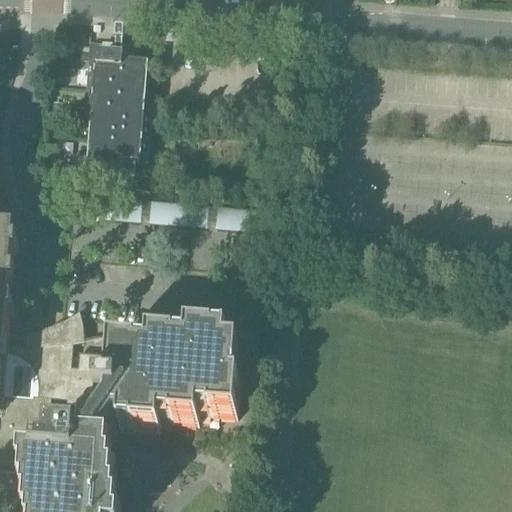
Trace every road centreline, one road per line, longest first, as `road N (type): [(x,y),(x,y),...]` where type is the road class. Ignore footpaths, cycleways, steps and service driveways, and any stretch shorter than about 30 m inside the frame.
road 1 (unknown): [(20,228),(226,255),(228,283),(204,302),(125,308),(57,297)]
road 2 (unclassified): [(511,40),(115,5)]
